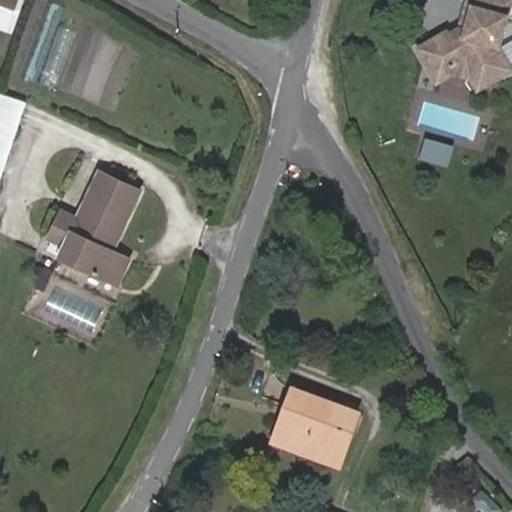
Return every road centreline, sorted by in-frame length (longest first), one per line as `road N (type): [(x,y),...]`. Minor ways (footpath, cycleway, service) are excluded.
road 1 (tertiary): [(133,511),(169,448),(255,218),(293,78)]
road 2 (residential): [(293,78),(454,414),(511,484)]
road 3 (tertiary): [(147,0),(293,78)]
